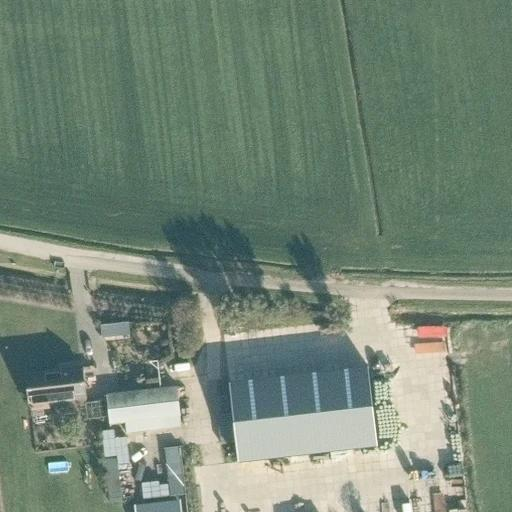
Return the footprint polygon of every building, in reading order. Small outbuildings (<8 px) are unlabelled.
[(113,326),(101,327),(102,339),(114,338),(113,326)] [(80,367),(26,371),(29,403),(83,398),(80,367)] [(368,367),(229,383),(238,462),(377,446),(368,367)] [(179,428),(177,415),(174,387),(105,395),(108,423),(123,422),(124,434),(179,428)] [(127,440),(112,440),(113,469),(128,468),(127,440)] [(179,447),(164,449),(170,497),(185,495),(179,447)] [(180,511),(179,500),(143,505),(144,511),(180,511)]
